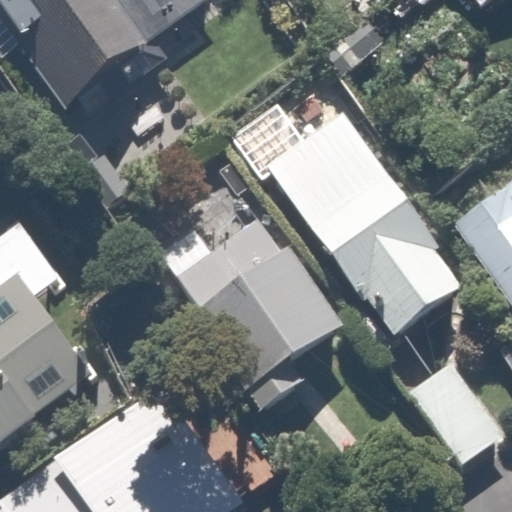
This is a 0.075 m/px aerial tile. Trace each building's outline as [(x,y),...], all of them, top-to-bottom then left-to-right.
[(0,0),(0,24),(71,118),(227,8),(220,0),(0,0)] [(466,0),(479,14),(494,0),(466,0)] [(359,26),(320,62),(345,85),(386,55),(359,26)] [(339,124),(262,171),(382,344),(457,290),(339,124)] [(131,194),(76,131),(26,175),(81,237),(131,194)] [(511,182),(449,232),(511,317),(511,182)] [(233,402),(338,335),(247,202),(152,265),(233,402)] [(18,225),(0,236),(0,452),(95,383),(38,307),(67,288),(18,225)] [(133,296),(79,334),(125,399),(179,361),(133,296)] [(449,371),(408,400),(457,472),(499,440),(449,371)] [(158,386),(0,499),(0,511),(242,511),(243,511),(158,386)]
